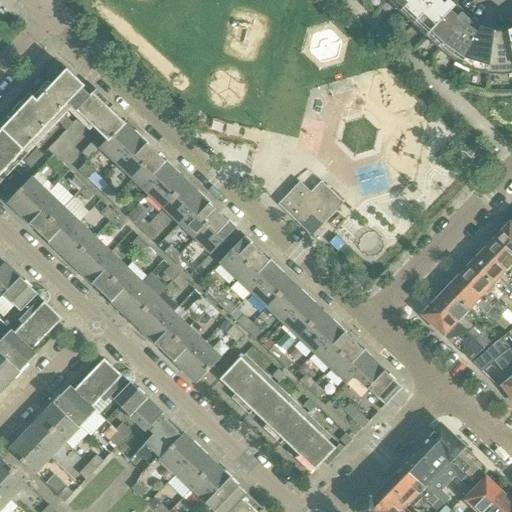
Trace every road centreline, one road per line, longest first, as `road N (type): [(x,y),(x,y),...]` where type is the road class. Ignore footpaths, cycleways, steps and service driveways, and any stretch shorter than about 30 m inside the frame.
road 1 (residential): [(370,321),(48,17)]
road 2 (residential): [(299,511),(96,326)]
road 3 (residential): [(370,321),(511,167)]
road 4 (residential): [(324,511),(444,389)]
road 5 (residential): [(96,326),(0,225)]
road 6 (residential): [(0,425),(96,326)]
